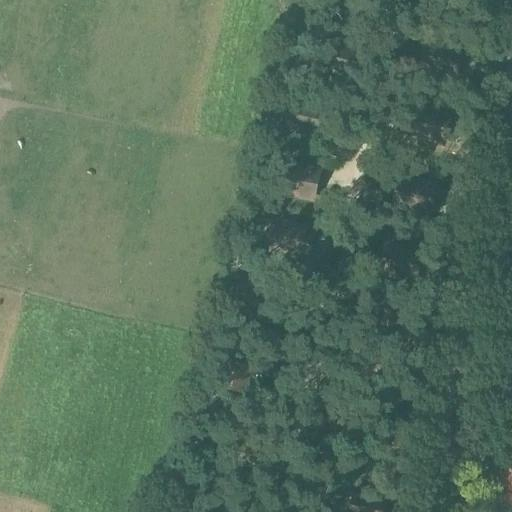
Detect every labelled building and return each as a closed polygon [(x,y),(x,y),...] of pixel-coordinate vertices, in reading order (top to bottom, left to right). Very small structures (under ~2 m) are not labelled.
[(420,69),(419,73),(456,81),(463,51),(461,51),(426,43),(420,69)] [(359,53),(331,47),(326,69),(354,76),(359,53)] [(318,140),(326,105),(286,95),(278,130),(318,140)] [(446,149),(454,114),(414,105),(406,139),(446,149)] [(278,192),(277,194),(314,203),(321,170),(284,162),(284,165),(278,192)] [(400,178),(394,205),(429,213),(435,187),(400,178)] [(276,219),(268,252),(308,261),(316,228),(276,219)] [(377,277),(417,285),(425,250),(385,242),(377,277)] [(267,289),(242,282),(236,307),(261,313),(267,289)] [(383,311),(377,335),(365,332),(359,355),(382,361),(388,338),(400,341),(406,318),(383,311)] [(228,364),(222,388),(246,394),(253,370),(228,364)] [(335,406),(326,436),(345,442),(354,412),(335,406)] [(235,443),(230,462),(259,470),(265,451),(235,443)] [(511,470),(495,474),(496,477),(501,505),(511,502),(511,470)] [(344,492),(340,511),(377,511),(380,498),(344,492)]
